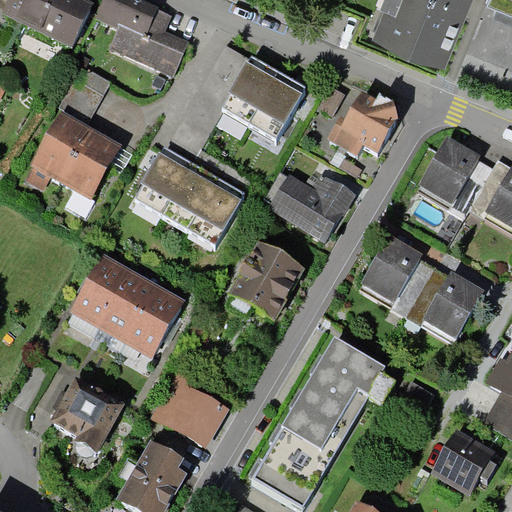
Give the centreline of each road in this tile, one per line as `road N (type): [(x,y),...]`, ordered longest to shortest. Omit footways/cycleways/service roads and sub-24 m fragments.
road 1 (residential): [(432,101),(195,511)]
road 2 (residential): [(432,101),(189,0)]
